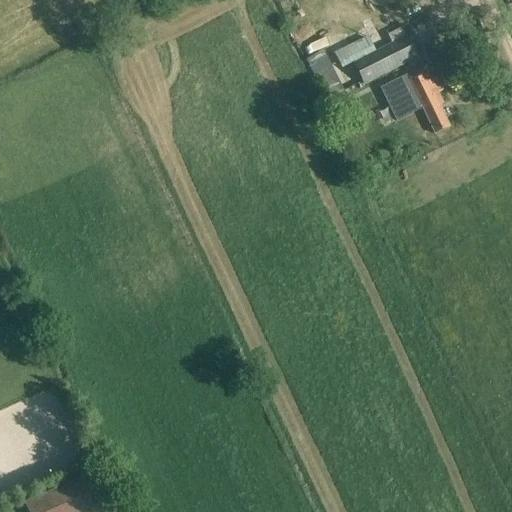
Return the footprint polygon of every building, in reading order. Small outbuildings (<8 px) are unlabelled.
[(278,32),(291,26),(279,0),(264,0),(271,14),(270,15),(278,32)] [(404,36),(351,64),(362,86),(416,59),(404,36)] [(365,37),(332,54),(340,68),(373,51),(365,37)] [(305,60),(340,130),(356,123),(343,98),(345,96),(323,51),(305,60)] [(402,79),(379,90),(395,123),(418,111),(422,109),(435,135),(449,128),(439,106),(442,104),(437,94),(442,91),(435,78),(430,80),(424,68),(402,79)] [(22,503),(25,511),(82,511),(92,508),(79,479),(22,503)]
